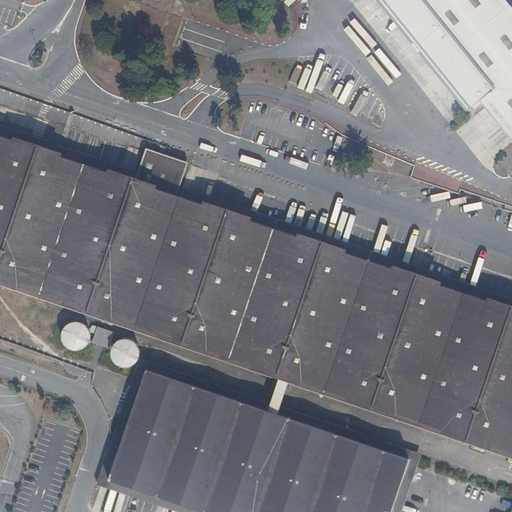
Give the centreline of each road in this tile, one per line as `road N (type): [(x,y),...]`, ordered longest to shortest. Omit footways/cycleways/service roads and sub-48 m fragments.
road 1 (unclassified): [(76,97),(511,244)]
road 2 (unclassified): [(0,369),(83,399),(94,416),(100,431),(74,511)]
